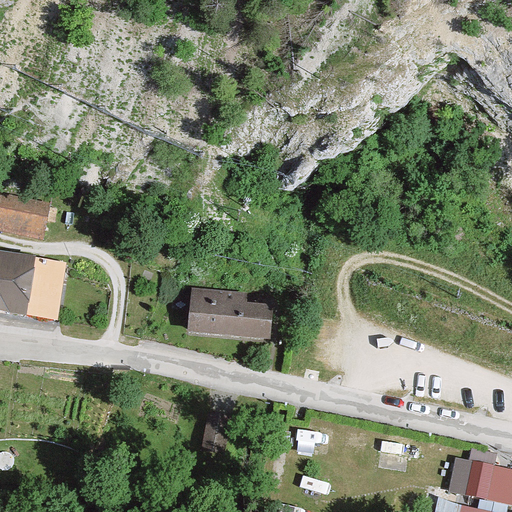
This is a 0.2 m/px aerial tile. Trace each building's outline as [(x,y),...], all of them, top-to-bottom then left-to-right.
[(54,208),(3,195),(0,208),(0,230),(45,242),(54,208)] [(70,261),(0,249),(0,317),(59,327),(70,261)] [(247,295),(192,290),(187,335),(270,343),(274,308),(246,305),(247,295)] [(205,444),(228,451),(236,423),(212,416),(205,444)] [(445,447),(429,443),(419,485),(435,489),(445,447)] [(496,468),(455,458),(448,489),(488,499),(496,468)]
